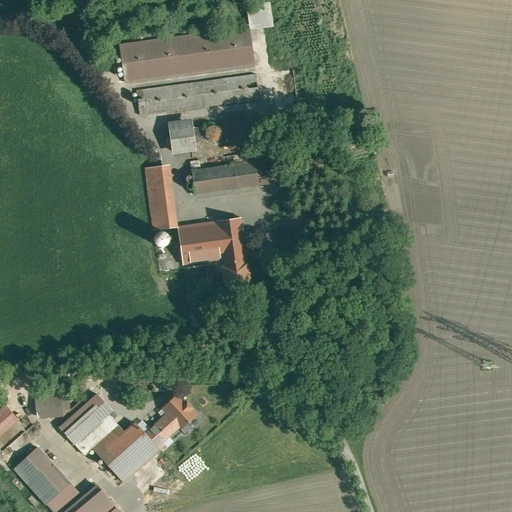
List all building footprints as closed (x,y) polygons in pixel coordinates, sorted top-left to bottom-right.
[(249,27),(120,45),(125,82),(255,65),(249,27)] [(256,74),(136,90),(140,115),(259,99),(256,74)] [(240,113),(238,113),(234,114),(232,114),(230,115),(228,117),(226,119),(225,121),(224,123),(223,125),(223,126),(223,129),(223,131),(224,133),(224,135),(225,137),(227,139),(228,140),(229,141),(231,142),(233,143),(235,144),(239,144),(242,144),(244,143),(246,142),(247,141),(249,140),(250,138),(252,136),(253,134),(253,133),(253,131),(254,130),(254,128),(253,126),(253,124),(253,123),(252,122),(251,120),(250,118),(248,117),(247,116),(245,115),(243,114),(240,113)] [(214,126),(213,126),(211,126),(210,126),(208,127),(208,128),(207,129),(206,129),(206,130),(205,131),(205,132),(205,133),(205,134),(205,135),(205,136),(206,137),(207,138),(207,139),(208,139),(209,140),(211,141),(212,141),(214,141),(216,141),(217,140),(218,139),(219,139),(220,137),(221,135),(221,134),(221,133),(221,132),(221,131),(220,129),(219,128),(218,127),(217,127),(216,126),(214,126)] [(193,128),(170,131),(172,148),(176,148),(177,148),(188,146),(189,146),(195,145),(195,142),(206,141),(206,138),(207,138),(206,137),(205,136),(205,135),(205,134),(205,133),(205,132),(205,131),(206,130),(206,129),(193,131),(193,128)] [(272,150),(190,161),(195,194),(277,183),(272,150)] [(162,165),(146,168),(154,230),(170,228),(162,165)] [(217,221),(178,227),(183,264),(223,259),(224,266),(247,263),(241,217),(217,221)] [(161,231),(159,231),(158,232),(156,233),(155,234),(154,235),(154,236),(154,237),(153,239),(154,240),(154,242),(154,243),(155,244),(156,245),(157,245),(158,246),(160,247),(162,247),(163,247),(164,246),(166,245),(167,245),(167,244),(168,243),(169,241),(169,240),(169,238),(169,237),(169,236),(168,235),(167,233),(166,232),(164,231),(162,231),(161,231)] [(224,266),(223,266),(226,286),(251,283),(248,263),(247,263),(224,266)] [(15,388),(0,390),(0,401),(17,399),(15,388)] [(62,390),(36,392),(37,412),(63,410),(62,390)] [(97,394),(60,427),(75,443),(74,444),(84,454),(91,447),(92,447),(117,424),(108,414),(111,411),(112,411),(97,394)] [(184,402),(178,395),(163,408),(168,413),(146,434),(152,441),(157,437),(161,442),(162,442),(180,425),(182,428),(196,415),(191,410),(193,408),(186,401),(184,402)] [(125,433),(100,456),(123,482),(165,445),(162,442),(161,442),(157,437),(152,441),(146,434),(136,423),(125,433)] [(117,424),(92,447),(100,456),(125,433),(118,424),(117,424)] [(58,511),(79,493),(38,448),(13,470),(51,511),(58,511)] [(94,485),(63,511),(110,511),(114,509),(94,485)] [(192,498),(189,488),(154,497),(156,506),(192,498)] [(190,498),(180,499),(182,510),(192,508),(190,498)]
